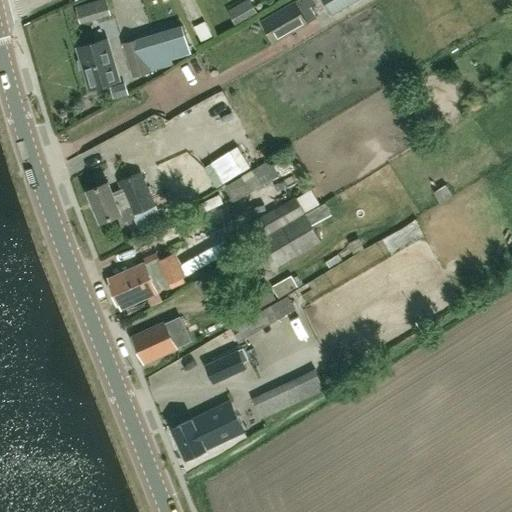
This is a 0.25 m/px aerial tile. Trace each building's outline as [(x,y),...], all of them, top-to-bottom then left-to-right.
[(237,26),(258,13),(250,0),(245,0),(228,10),(237,26)] [(274,42),(316,18),(310,8),(316,4),(313,0),(297,0),(262,21),(274,42)] [(323,0),(333,16),(359,0),(323,0)] [(133,76),(164,66),(154,34),(123,44),(133,76)] [(89,89),(119,80),(107,39),(77,48),(89,89)] [(180,74),(187,86),(209,74),(203,62),(180,74)] [(234,203),(280,176),(270,159),(224,187),(234,203)] [(155,205),(141,172),(119,181),(123,190),(112,194),(107,182),(87,190),(101,222),(120,214),(123,222),(135,217),(133,214),(155,205)] [(256,243),(305,213),(295,196),(246,225),(256,243)] [(305,213),(256,243),(272,269),(321,241),(311,224),(331,213),(324,202),(305,214),(305,213)] [(225,233),(218,214),(189,226),(196,244),(225,233)] [(159,259),(157,260),(169,285),(184,278),(185,277),(173,253),(159,259)] [(205,300),(246,274),(235,256),(194,282),(205,300)] [(122,308),(158,291),(144,262),(108,279),(122,308)] [(292,297),(306,288),(299,277),(284,287),(292,297)] [(299,297),(244,325),(250,338),(305,310),(299,297)] [(191,338),(180,316),(166,323),(165,321),(132,336),(145,363),(177,348),(176,346),(191,338)] [(214,384),(247,368),(243,361),(248,359),(242,347),(205,364),(214,384)] [(261,417),(324,388),(315,368),(252,396),(261,417)] [(244,430),(230,401),(192,419),(172,429),(186,458),(244,430)]
